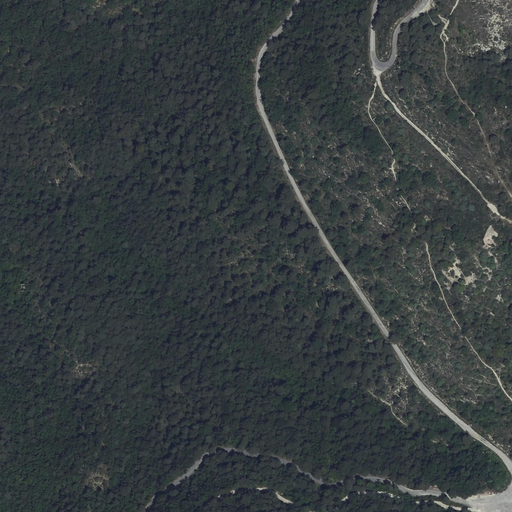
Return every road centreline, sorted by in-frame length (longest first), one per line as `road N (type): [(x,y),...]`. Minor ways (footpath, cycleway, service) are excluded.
road 1 (unclassified): [(511,467),(418,382),(301,199),(256,91),(263,53),(296,0)]
road 2 (unclassified): [(146,511),(209,456),(228,451),(272,457),(329,484),(375,479),(486,504),(511,496)]
road 3 (track): [(378,66),(385,95),(511,221)]
road 4 (track): [(486,504),(472,510),(365,493),(334,511)]
road 5 (unclassified): [(379,0),(372,48),(378,66),(392,61),(396,32),(425,0)]
